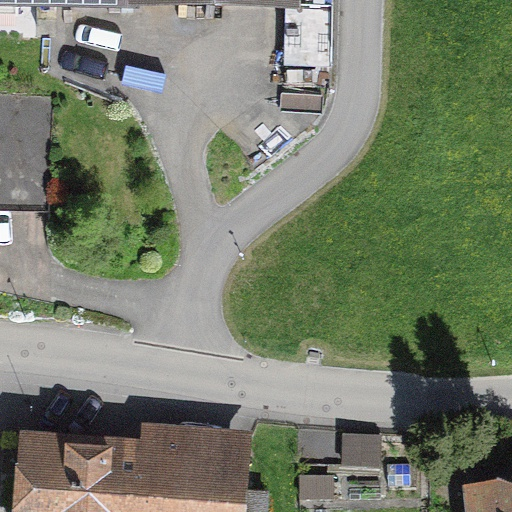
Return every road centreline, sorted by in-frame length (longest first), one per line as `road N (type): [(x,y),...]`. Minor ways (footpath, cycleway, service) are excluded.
road 1 (residential): [(363,0),(347,129),(211,247),(174,373)]
road 2 (residential): [(174,373),(339,400),(511,402)]
road 3 (residential): [(0,347),(174,373)]
